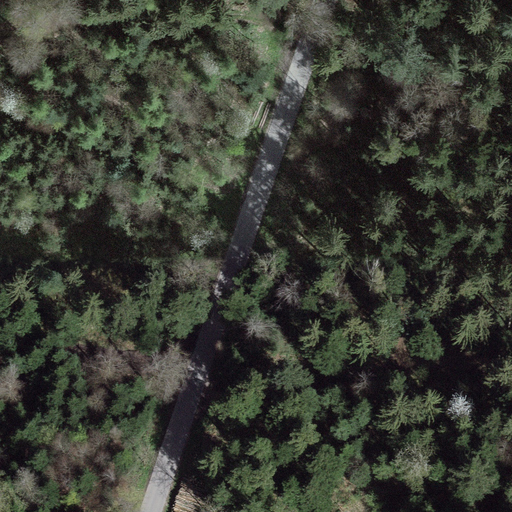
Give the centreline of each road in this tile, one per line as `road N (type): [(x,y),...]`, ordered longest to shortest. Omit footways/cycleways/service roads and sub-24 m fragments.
road 1 (unclassified): [(324,0),(150,511)]
road 2 (track): [(191,392),(511,346)]
